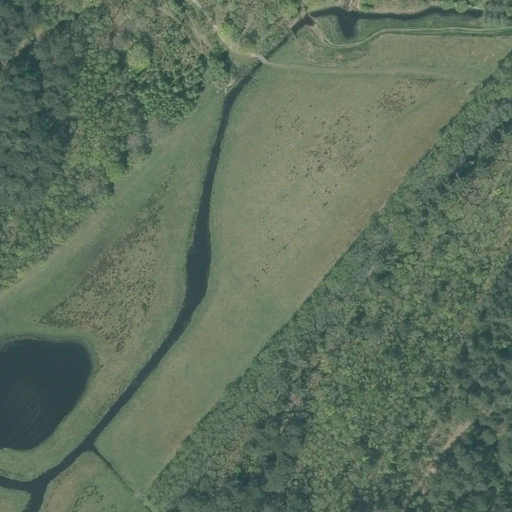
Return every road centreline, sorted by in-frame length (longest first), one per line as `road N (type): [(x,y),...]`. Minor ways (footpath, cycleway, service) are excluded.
road 1 (unknown): [(511,32),(391,31),(332,49),(293,0)]
road 2 (track): [(103,0),(0,64)]
